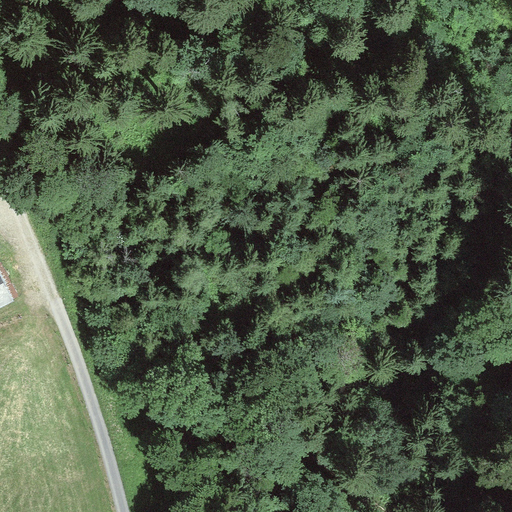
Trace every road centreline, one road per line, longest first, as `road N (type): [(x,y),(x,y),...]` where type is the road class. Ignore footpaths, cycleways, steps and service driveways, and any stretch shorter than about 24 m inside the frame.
road 1 (track): [(71,350),(123,511)]
road 2 (track): [(20,220),(71,350)]
